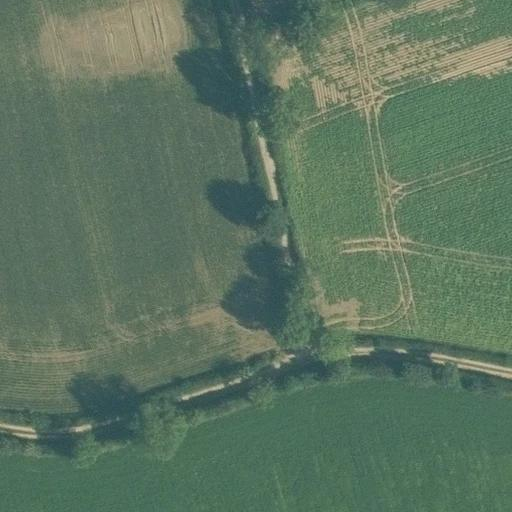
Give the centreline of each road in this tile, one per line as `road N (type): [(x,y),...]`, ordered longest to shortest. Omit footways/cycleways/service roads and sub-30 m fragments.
road 1 (track): [(227,0),(309,358)]
road 2 (track): [(309,358),(67,432),(0,427)]
road 3 (track): [(511,371),(395,352),(309,358)]
